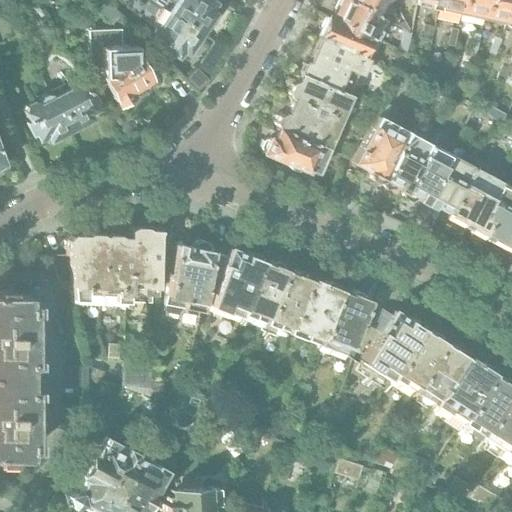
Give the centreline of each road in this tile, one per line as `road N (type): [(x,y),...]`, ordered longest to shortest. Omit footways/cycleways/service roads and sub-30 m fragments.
road 1 (residential): [(511,316),(201,172)]
road 2 (residential): [(201,172),(64,193),(0,224)]
road 3 (residential): [(201,172),(285,0)]
